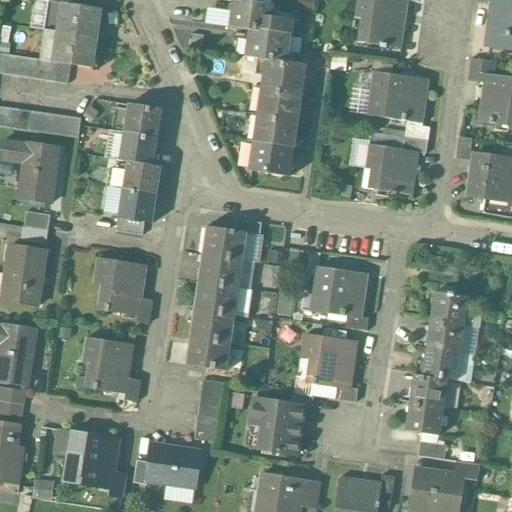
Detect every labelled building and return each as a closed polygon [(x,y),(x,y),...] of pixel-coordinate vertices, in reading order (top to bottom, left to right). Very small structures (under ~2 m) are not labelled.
[(255,3),(234,0),(234,1),(234,2),(235,2),(233,13),(232,13),(232,15),(233,15),(231,26),(230,26),(230,28),(249,31),(249,30),(271,33),(275,5),(255,3)] [(401,0),(358,0),(356,19),(357,19),(358,14),(373,16),(369,43),(364,42),(363,44),(380,46),(380,49),(385,50),(386,47),(401,49),(407,1),(401,0)] [(511,1),(505,1),(499,0),(496,0),(495,5),(489,48),(511,51),(511,1)] [(73,6),(61,4),(57,32),(98,39),(103,10),(73,6)] [(271,33),(249,30),(249,31),(248,32),(249,32),(248,43),(247,43),(246,45),(247,45),(246,56),(245,56),(245,58),(263,60),(286,64),(286,63),(290,36),(271,33)] [(98,39),(57,32),(52,62),(59,64),(71,65),(93,69),(98,39)] [(12,56),(0,54),(0,74),(9,76),(12,56)] [(24,58),(12,56),(9,76),(21,78),(24,58)] [(36,60),(24,58),(21,78),(33,80),(36,60)] [(47,62),(36,60),(33,80),(45,81),(47,62)] [(286,64),(263,60),(263,61),(265,62),(261,87),(259,87),(259,88),(301,94),(303,86),(299,86),(302,67),(305,68),(305,66),(286,63),(286,64)] [(498,64),(470,60),(467,84),(483,86),(485,76),(496,77),(498,64)] [(52,62),(47,62),(45,81),(56,83),(59,64),(52,62)] [(71,65),(59,64),(56,83),(68,85),(71,65)] [(429,82),(373,74),(367,117),(423,125),(429,82)] [(511,79),(496,77),(485,76),(483,86),(478,123),(508,127),(511,101),(511,79)] [(301,94),(259,88),(259,89),(261,90),(257,115),(255,115),(255,116),(297,122),(299,114),(295,113),(298,95),(301,96),(301,94)] [(161,110),(127,105),(123,132),(157,138),(161,110)] [(20,111),(8,109),(5,129),(17,130),(20,111)] [(32,112),(20,111),(17,130),(29,132),(32,112)] [(43,114),(32,112),(29,132),(41,134),(43,114)] [(55,116),(43,114),(41,134),(53,135),(55,116)] [(67,117),(55,116),(53,135),(64,137),(67,117)] [(297,122),(255,116),(255,117),(257,117),(254,142),(251,142),(251,143),(294,150),(295,141),(291,140),(294,123),(297,123),(297,122)] [(81,119),(67,117),(64,137),(79,139),(81,119)] [(430,129),(406,126),(404,138),(429,142),(430,129)] [(157,138),(123,132),(119,160),(127,162),(153,166),(157,138)] [(429,142),(404,138),(403,151),(419,153),(419,154),(427,155),(429,142)] [(472,140),(459,138),(456,160),(469,162),(472,140)] [(61,149),(2,141),(0,159),(0,161),(22,165),(17,201),(53,206),(61,149)] [(294,150),(251,143),(251,144),(253,145),(249,171),(247,171),(247,172),(289,178),(294,150)] [(403,151),(369,146),(366,166),(381,168),(378,190),(374,190),(374,191),(392,194),(391,196),(396,196),(396,195),(413,197),(419,154),(419,153),(403,151)] [(511,201),(511,160),(474,154),(467,197),(511,204),(511,201)] [(153,166),(127,162),(122,189),(157,194),(161,167),(153,166)] [(157,194),(122,189),(118,218),(152,224),(157,194)] [(50,216),(27,213),(24,228),(48,232),(50,216)] [(247,233),(206,227),(202,255),(243,261),(247,233)] [(48,232),(24,228),(22,241),(46,245),(48,232)] [(46,252),(11,246),(2,302),(38,307),(46,252)] [(243,261),(202,255),(198,283),(238,289),(243,261)] [(145,266),(98,259),(94,285),(96,285),(97,280),(114,283),(110,305),(108,305),(107,311),(137,316),(140,300),(145,266)] [(367,276),(318,268),(312,312),(346,317),(346,316),(361,318),(367,276)] [(456,277),(430,273),(428,285),(454,289),(456,277)] [(238,289),(198,283),(194,310),(234,317),(238,289)] [(454,294),(449,293),(449,295),(435,293),(430,321),(465,327),(469,298),(454,296),(454,294)] [(153,302),(140,300),(137,316),(136,321),(150,323),(153,302)] [(234,317),(194,310),(189,338),(230,344),(234,317)] [(361,318),(346,316),(346,317),(344,328),(366,332),(368,319),(361,318)] [(465,327),(430,321),(426,349),(460,354),(465,327)] [(36,331),(3,326),(3,327),(0,326),(0,382),(27,387),(36,331)] [(355,342),(305,335),(302,359),(303,360),(304,355),(318,357),(315,378),(313,378),(312,384),(348,389),(355,342)] [(230,344),(189,338),(185,366),(226,372),(230,344)] [(134,346),(87,339),(83,362),(84,362),(85,357),(100,360),(96,383),(94,383),(93,389),(125,394),(127,379),(129,379),(134,346)] [(460,354),(426,349),(422,377),(447,381),(456,382),(460,354)] [(422,377),(414,376),(410,403),(443,408),(447,381),(422,377)] [(129,379),(127,379),(125,394),(124,400),(137,402),(141,381),(129,379)] [(224,384),(203,381),(201,392),(223,396),(224,384)] [(25,393),(1,390),(0,397),(0,402),(23,406),(25,393)] [(223,396),(201,392),(199,404),(221,407),(223,396)] [(314,397),(292,394),(290,405),(305,407),(305,408),(312,409),(314,397)] [(290,405),(255,400),(251,424),(253,424),(253,420),(268,422),(264,448),(260,448),(260,449),(298,455),(305,408),(305,407),(290,405)] [(23,406),(0,402),(0,415),(21,419),(23,406)] [(443,408),(410,403),(405,432),(439,437),(443,408)] [(221,407),(199,404),(198,416),(219,419),(221,407)] [(219,419),(198,416),(196,428),(218,431),(219,419)] [(22,426),(0,422),(0,483),(19,486),(25,448),(18,447),(22,426)] [(218,431),(196,428),(194,440),(216,443),(218,431)] [(119,441),(59,432),(55,455),(69,457),(70,453),(87,456),(83,479),(81,479),(81,485),(111,490),(114,474),(119,441)] [(446,446),(420,443),(418,457),(444,461),(446,446)] [(201,453),(151,445),(149,463),(150,464),(148,482),(196,489),(201,453)] [(149,463),(137,461),(134,484),(147,486),(148,482),(150,464),(149,463)] [(480,466),(459,463),(457,475),(464,476),(464,480),(477,482),(480,466)] [(457,475),(417,469),(410,511),(459,511),(464,480),(464,476),(457,475)] [(114,474),(111,490),(110,496),(122,498),(126,476),(114,474)] [(309,482),(262,474),(255,511),(299,511),(300,506),(304,507),(305,507),(309,482)] [(394,478),(381,476),(380,484),(378,498),(379,498),(391,500),(394,478)] [(380,484),(340,478),(334,511),(376,511),(377,508),(380,508),(381,504),(378,504),(379,498),(378,498),(380,484)] [(321,483),(309,482),(305,507),(317,509),(321,483)]
